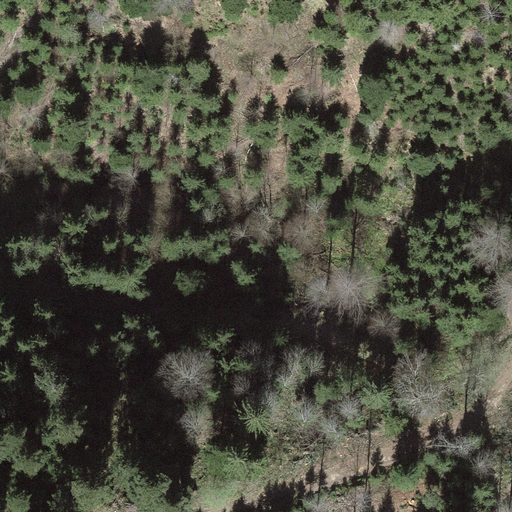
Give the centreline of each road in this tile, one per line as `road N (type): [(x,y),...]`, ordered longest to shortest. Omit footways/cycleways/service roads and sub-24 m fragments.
road 1 (track): [(511,318),(472,352),(432,368),(319,328),(0,284)]
road 2 (track): [(216,511),(454,424),(511,369)]
